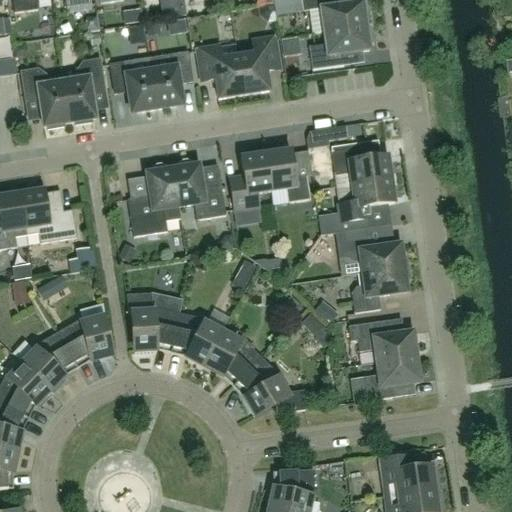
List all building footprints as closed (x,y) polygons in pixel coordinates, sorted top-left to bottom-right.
[(36,0),(37,0),(11,0),(14,15),(38,12),(36,0)] [(65,0),(67,10),(91,6),(89,0),(65,0)] [(324,34),(370,28),(368,9),(363,10),(362,5),(335,9),(333,0),(310,0),(302,1),(303,14),(320,11),(324,34)] [(370,28),(324,34),(326,46),(308,49),(312,72),(343,68),(342,56),(369,52),(368,48),(373,47),(370,28)] [(304,70),(302,37),(284,38),(286,71),(304,70)] [(253,56),(237,58),(243,98),(269,94),(266,75),(280,73),(274,39),(251,43),(253,56)] [(218,102),(243,98),(237,58),(221,61),(219,48),(195,52),(201,86),(215,84),(218,102)] [(148,61),(150,74),(156,112),(184,107),(181,91),(179,91),(178,86),(192,84),(187,55),(164,59),(148,61)] [(13,61),(0,62),(0,78),(16,77),(13,61)] [(137,115),(156,112),(150,74),(148,61),(110,67),(114,96),(128,94),(129,99),(126,100),(128,116),(137,115)] [(78,82),(63,84),(69,125),(74,125),(74,128),(92,125),(92,122),(95,121),(90,93),(104,90),(99,62),(83,65),(77,72),(78,82)] [(69,125),(63,84),(47,87),(45,77),(37,72),(20,74),(25,103),(39,101),(43,129),(46,129),(47,132),(65,129),(64,126),(69,125)] [(300,162),(324,162),(323,143),(300,144),(300,162)] [(351,188),(390,182),(387,158),(358,162),(357,150),(331,154),(334,178),(349,176),(351,188)] [(264,156),(270,194),(285,192),(287,206),(310,202),(306,178),(295,180),(290,152),(264,156)] [(270,194),(264,156),(240,159),(243,179),(240,183),(229,185),(233,214),(258,210),(256,196),(270,194)] [(172,172),(178,209),(194,207),(196,223),(225,218),(220,188),(201,190),(198,168),(194,168),(191,165),(186,163),(181,164),(178,167),(176,171),(172,172)] [(146,176),(150,199),(127,202),(133,240),(167,235),(165,224),(180,222),(178,209),(172,172),(168,172),(165,169),(160,167),(155,168),(152,171),(150,175),(146,176)] [(371,221),(369,209),(394,206),(390,182),(351,188),(352,199),(338,201),(341,225),(371,221)] [(72,213),(63,214),(47,217),(43,192),(19,196),(26,238),(38,236),(39,246),(76,241),(72,213)] [(26,238),(19,196),(0,199),(0,252),(16,250),(15,240),(26,238)] [(362,277),(407,270),(406,260),(402,257),(401,258),(400,247),(371,251),(369,239),(344,243),(346,262),(352,266),(360,265),(362,276),(362,277)] [(362,277),(362,276),(357,277),(359,289),(355,289),(351,295),(354,316),(380,313),(378,299),(406,295),(405,284),(406,284),(409,281),(407,270),(362,277)] [(172,350),(179,316),(152,310),(151,296),(125,297),(128,317),(132,316),(134,354),(154,353),(154,346),(172,350)] [(322,304),(314,313),(330,326),(338,316),(322,304)] [(203,369),(221,335),(205,326),(206,324),(207,324),(207,322),(179,316),(172,350),(189,354),(186,360),(203,369)] [(89,356),(90,363),(110,357),(101,320),(82,325),(81,322),(82,322),(81,321),(56,335),(73,365),(89,356)] [(376,365),(415,360),(412,335),(383,339),(381,324),(348,329),(350,344),(357,343),(359,355),(374,353),(376,365)] [(34,353),(21,366),(49,393),(52,397),(66,383),(62,379),(63,379),(58,375),(73,365),(56,335),(31,350),(32,351),(34,353)] [(237,385),(261,360),(240,340),(239,341),(238,344),(221,335),(203,369),(221,378),(224,373),(237,385)] [(275,406),(276,417),(306,412),(303,393),(285,395),(278,382),(280,380),(281,381),(281,380),(261,360),(237,385),(250,397),(244,401),(254,418),(275,406)] [(415,360),(376,365),(377,378),(363,380),(366,404),(392,400),(390,388),(419,384),(415,360)] [(49,393),(21,366),(8,380),(6,378),(6,377),(5,377),(0,386),(0,406),(22,419),(31,403),(35,407),(49,393)] [(0,451),(16,455),(20,436),(14,434),(22,419),(0,406),(0,451)] [(16,455),(0,451),(0,492),(7,492),(5,473),(12,475),(16,455)] [(395,485),(397,497),(438,492),(438,487),(437,483),(436,479),(434,475),(433,471),(431,468),(408,471),(406,459),(379,462),(382,484),(386,487),(395,485)] [(273,491),(269,511),(273,511),(307,511),(310,501),(313,502),(314,502),(313,473),(278,474),(279,493),(273,491)] [(438,492),(397,497),(399,509),(390,510),(388,511),(438,511),(439,508),(439,504),(439,500),(439,496),(438,492)]
